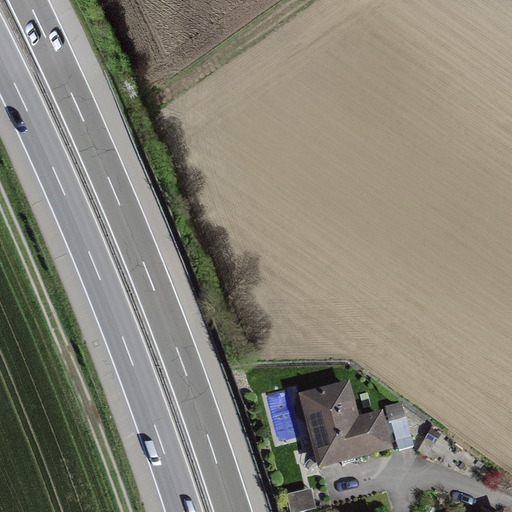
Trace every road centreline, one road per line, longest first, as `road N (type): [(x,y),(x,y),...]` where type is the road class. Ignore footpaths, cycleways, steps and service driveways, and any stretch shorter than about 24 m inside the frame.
road 1 (motorway): [(233,511),(153,285),(27,0)]
road 2 (motorway): [(0,55),(108,300),(183,511)]
road 3 (track): [(126,511),(0,196)]
road 4 (track): [(303,0),(150,105)]
